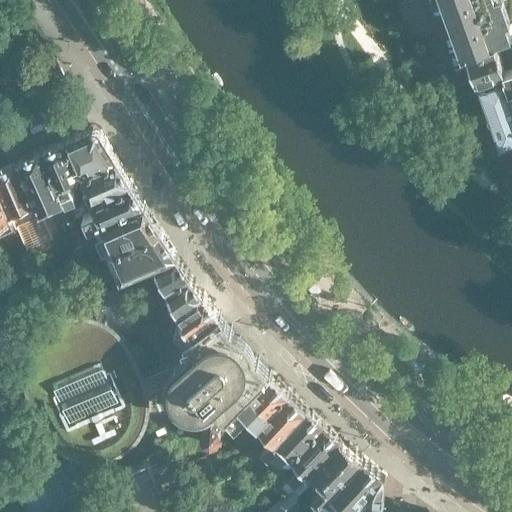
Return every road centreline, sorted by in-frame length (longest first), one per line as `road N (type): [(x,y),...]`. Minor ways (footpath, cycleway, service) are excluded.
road 1 (primary): [(413,440),(281,312),(124,80)]
road 2 (residential): [(511,169),(491,168),(476,152),(421,0)]
road 3 (residential): [(0,134),(124,80)]
road 4 (primary): [(510,511),(413,440)]
